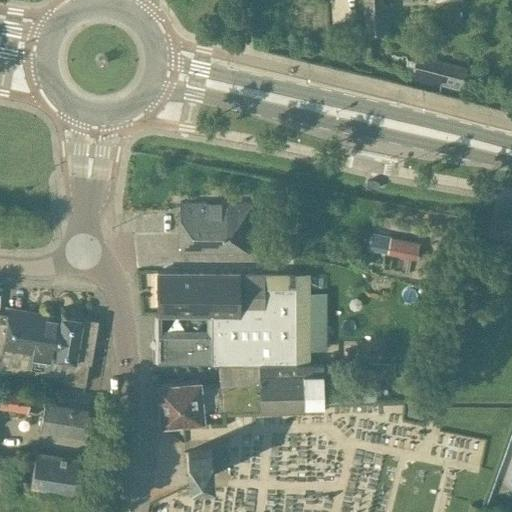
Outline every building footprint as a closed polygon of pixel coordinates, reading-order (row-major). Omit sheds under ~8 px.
[(363,0),(366,35),(385,33),(383,0),(363,0)] [(416,54),(412,73),(462,86),(467,68),(416,54)] [(252,202),(181,202),(181,251),(247,251),(246,250),(253,251),(252,202)] [(495,229),(511,233),(511,216),(499,213),(495,229)] [(218,362),(296,362),(311,362),(311,274),(265,274),(265,273),(158,273),(158,314),(211,314),(211,335),(158,335),(158,362),(206,363),(218,362)] [(97,321),(62,315),(62,316),(10,307),(9,313),(0,311),(0,374),(1,369),(86,383),(90,362),(97,321)] [(324,362),(311,362),(296,362),(218,362),(220,383),(200,385),(199,380),(158,383),(162,422),(203,418),(203,411),(260,407),(260,408),(271,408),(324,405),(324,404),(377,401),(376,385),(324,388),(324,362)] [(32,391),(3,386),(0,402),(0,407),(28,412),(32,391)] [(46,395),(41,428),(83,436),(89,403),(46,395)] [(407,414),(422,417),(424,408),(409,405),(407,414)] [(211,449),(187,450),(188,477),(213,475),(211,449)] [(31,487),(74,494),(80,457),(37,450),(31,487)]
